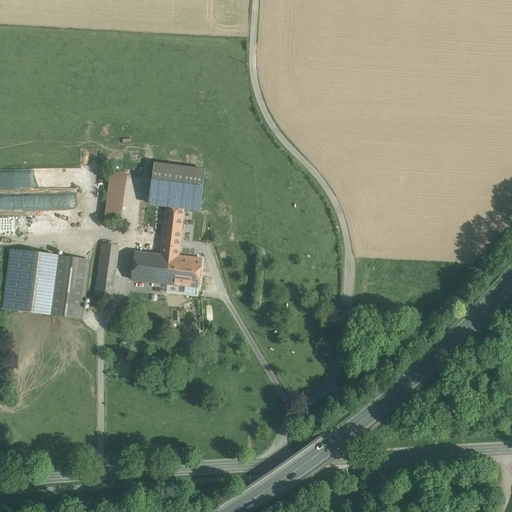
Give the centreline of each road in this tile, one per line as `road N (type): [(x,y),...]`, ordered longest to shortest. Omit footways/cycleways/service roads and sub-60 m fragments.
road 1 (tertiary): [(0,477),(511,447)]
road 2 (track): [(280,460),(294,423),(336,374),(350,253),(334,198),(270,123),(255,87),(257,0)]
road 3 (primary): [(511,281),(379,406),(229,511)]
